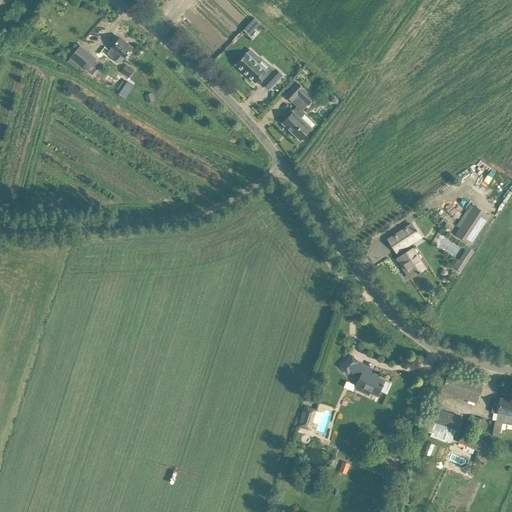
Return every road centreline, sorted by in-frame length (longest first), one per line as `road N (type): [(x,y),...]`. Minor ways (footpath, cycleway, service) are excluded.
road 1 (unclassified): [(511,373),(436,356),(400,334),(272,160)]
road 2 (unclassified): [(0,225),(172,216),(233,191),(272,160)]
road 3 (unclassified): [(272,160),(215,93),(107,0)]
